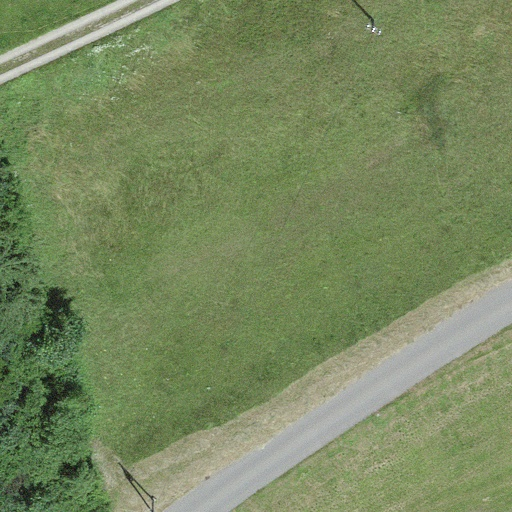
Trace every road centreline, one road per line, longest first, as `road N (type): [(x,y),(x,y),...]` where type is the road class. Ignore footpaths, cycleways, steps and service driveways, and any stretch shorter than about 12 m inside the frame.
road 1 (residential): [(511,308),(207,511)]
road 2 (track): [(0,71),(145,0)]
